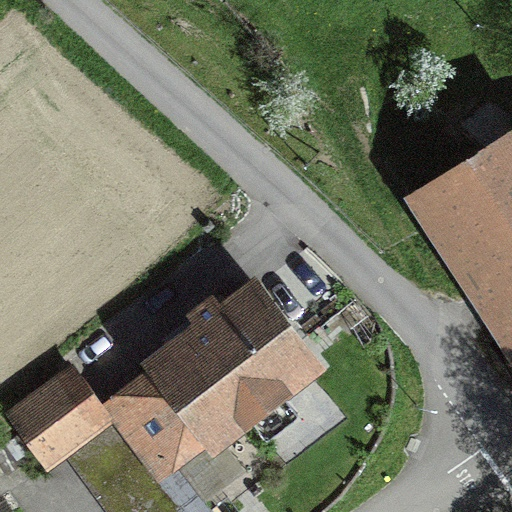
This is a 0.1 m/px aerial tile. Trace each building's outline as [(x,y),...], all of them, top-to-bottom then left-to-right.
[(511,340),(511,138),(420,198),(511,340)] [(98,396),(113,415),(159,476),(176,463),(206,440),(209,444),(327,355),(256,261),(219,289),(213,281),(186,302),(192,310),(139,349),(147,359),(98,396)] [(371,312),(354,293),(320,323),(337,342),(371,312)] [(48,464),(63,453),(113,415),(98,396),(70,359),(5,408),(48,464)] [(159,476),(113,415),(63,453),(107,511),(213,511),(176,463),(159,476)]
